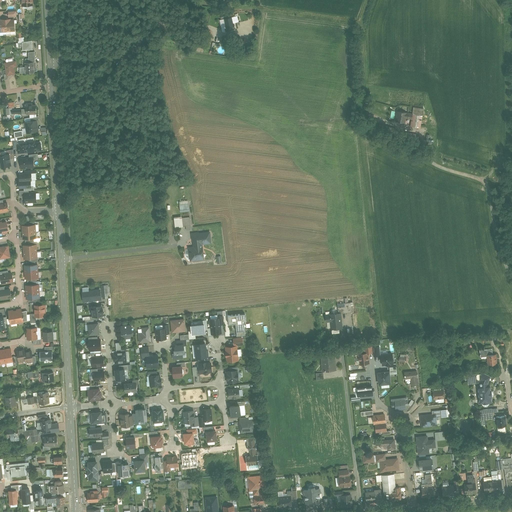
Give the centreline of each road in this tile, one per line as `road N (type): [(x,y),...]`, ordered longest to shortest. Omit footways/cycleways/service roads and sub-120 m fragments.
road 1 (track): [(360,22),(356,123),(378,340)]
road 2 (tertiary): [(59,208),(69,407)]
road 3 (track): [(421,143),(431,161),(488,188),(498,247),(511,274)]
road 4 (track): [(367,0),(360,22),(225,0)]
road 5 (tertiary): [(52,84),(59,208)]
